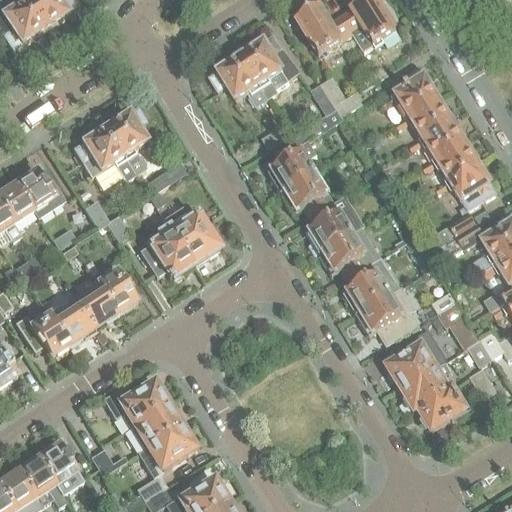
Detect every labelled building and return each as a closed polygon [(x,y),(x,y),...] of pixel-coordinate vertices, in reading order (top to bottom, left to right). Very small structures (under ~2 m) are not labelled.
[(21,0),(7,0),(8,2),(12,6),(17,8),(14,10),(15,11),(0,21),(1,23),(0,23),(0,37),(2,40),(12,56),(24,48),(27,49),(33,45),(34,42),(44,35),(21,0)] [(77,14),(68,0),(21,0),(44,35),(54,29),(58,29),(64,25),(65,22),(77,14)] [(396,37),(374,1),(330,29),(342,49),(363,36),(375,55),(384,49),(382,46),(396,37)] [(342,49),(330,29),(320,12),(297,27),(320,63),(342,49)] [(299,79),(281,54),(274,42),(261,50),(258,49),(252,53),(251,56),(241,63),(268,105),(278,99),(276,96),(288,88),(299,79)] [(268,105),(241,63),(231,70),(228,69),(222,73),(221,76),(209,84),(218,99),(227,93),(236,107),(247,99),(256,113),(268,105)] [(332,71),(328,64),(322,68),(326,75),(332,71)] [(437,100),(434,94),(431,93),(419,74),(404,84),(409,92),(396,101),(409,123),(438,105),(437,103),(437,100)] [(347,105),(333,83),(322,90),(336,112),(347,105)] [(336,112),(322,90),(311,97),(326,121),(337,114),(336,112)] [(343,123),(363,111),(356,99),(347,105),(336,112),(337,114),(343,123)] [(385,114),(394,109),(391,103),(382,109),(385,114)] [(452,127),(450,124),(451,121),(447,115),(444,114),(438,105),(409,123),(423,145),(452,127)] [(147,148),(138,134),(147,129),(138,113),(125,121),(122,121),(116,125),(115,128),(105,134),(136,180),(145,175),(144,174),(145,170),(140,163),(137,163),(134,157),(147,148)] [(323,139),(343,126),(344,126),(343,123),(337,114),(326,121),(316,128),(323,139)] [(399,136),(407,130),(404,125),(396,131),(399,136)] [(465,148),(464,146),(464,142),(460,136),(457,135),(452,127),(423,145),(436,166),(465,148)] [(269,156),(289,143),(283,132),(262,145),(269,156)] [(136,180),(105,134),(95,141),(92,140),(86,144),(85,147),(73,155),(91,184),(113,170),(116,175),(116,179),(120,186),(123,186),(124,187),(136,180)] [(412,157),(421,151),(418,146),(409,152),(412,157)] [(315,180),(307,167),(316,162),(307,147),(285,161),(289,167),(268,180),(281,200),(315,180)] [(478,170),(477,167),(477,164),(473,158),(470,156),(465,148),(436,166),(449,187),(478,170)] [(285,156),(282,150),(273,156),(276,162),(285,156)] [(425,179),(434,173),(431,168),(422,173),(425,179)] [(497,199),(490,188),(490,185),(487,179),(483,178),(478,170),(449,187),(465,212),(459,215),(463,222),(468,219),(469,219),(468,217),(497,199)] [(378,182),(374,176),(373,173),(363,180),(368,188),(378,182)] [(38,224),(64,206),(54,190),(50,192),(44,184),(42,185),(37,177),(30,181),(16,190),(34,218),(38,224)] [(148,202),(168,189),(162,180),(142,193),(148,202)] [(334,210),(315,180),(281,200),(294,221),(304,215),(310,225),(334,210)] [(154,212),(175,199),(168,189),(148,202),(154,212)] [(439,200),(447,194),(444,189),(436,195),(439,200)] [(34,218),(16,190),(15,191),(16,192),(11,195),(10,194),(0,200),(0,210),(14,231),(34,218)] [(109,228),(96,207),(85,215),(98,236),(106,231),(109,228)] [(14,231),(0,210),(0,238),(4,236),(12,249),(22,243),(14,231)] [(319,262),(353,241),(334,210),(310,225),(316,234),(306,241),(319,262)] [(442,252),(476,231),(468,219),(463,222),(434,239),(442,252)] [(220,256),(196,221),(171,238),(194,273),(220,256)] [(131,242),(119,223),(118,222),(109,228),(106,231),(118,250),(131,242)] [(482,278),(511,260),(511,228),(481,248),(489,260),(476,267),(482,278)] [(194,273),(171,238),(167,231),(156,238),(159,244),(139,258),(155,283),(164,277),(169,285),(173,282),(175,285),(192,274),(194,273)] [(463,257),(484,244),(476,231),(442,252),(439,254),(441,258),(444,256),(449,264),(463,255),(463,257)] [(57,254),(74,243),(69,235),(52,246),(57,254)] [(371,270),(380,265),(362,235),(353,241),(319,262),(332,282),(342,276),(348,286),(371,271),(371,270)] [(44,255),(34,261),(41,272),(48,267),(51,265),(44,255)] [(511,307),(511,260),(482,278),(479,280),(483,287),(498,278),(507,292),(484,307),(491,318),(493,317),(494,319),(500,315),(505,312),(511,307)] [(390,302),(400,295),(382,264),(380,265),(371,270),(371,271),(348,286),(353,295),(344,302),(356,322),(390,302)] [(99,278),(92,267),(85,271),(92,282),(99,278)] [(136,310),(117,279),(120,277),(115,270),(104,277),(108,284),(98,290),(104,299),(118,322),(136,310)] [(118,322),(104,299),(98,290),(98,289),(73,305),(73,306),(79,314),(93,337),(104,330),(104,331),(118,322)] [(73,305),(66,294),(60,298),(67,310),(73,306),(73,305)] [(13,313),(3,298),(0,299),(0,315),(3,320),(13,313)] [(455,309),(448,299),(439,305),(446,315),(455,309)] [(369,343),(403,322),(390,302),(356,322),(369,343)] [(465,323),(456,308),(455,309),(446,315),(437,321),(446,335),(465,323)] [(79,314),(55,330),(53,331),(68,354),(83,345),(82,344),(93,337),(79,314)] [(503,320),(500,315),(494,319),(497,324),(503,320)] [(68,354),(53,331),(55,330),(51,323),(52,322),(50,319),(31,331),(26,323),(15,330),(34,361),(43,354),(51,365),(68,354)] [(511,345),(509,341),(499,347),(493,338),(480,346),(493,365),(503,359),(508,367),(511,364),(511,345)] [(493,366),(493,365),(480,346),(468,354),(480,374),(493,366)] [(437,374),(421,348),(404,359),(406,362),(386,374),(394,388),(396,386),(401,395),(437,374)] [(17,382),(11,373),(12,372),(9,368),(13,365),(10,360),(5,363),(0,354),(0,393),(10,387),(10,386),(17,382)] [(419,416),(453,395),(452,394),(450,395),(443,383),(452,378),(446,368),(437,374),(401,395),(407,405),(405,406),(412,417),(414,416),(415,418),(419,416)] [(492,392),(481,376),(469,383),(484,406),(496,398),(492,392)] [(498,388),(492,392),(496,398),(500,404),(506,401),(498,388)] [(167,412),(166,411),(167,410),(160,399),(159,399),(153,390),(133,402),(126,392),(103,406),(115,426),(125,420),(132,433),(167,412)] [(468,419),(453,395),(419,416),(432,438),(451,426),(452,428),(468,419)] [(181,435),(180,433),(175,425),(177,423),(170,412),(168,413),(167,412),(132,433),(146,455),(181,435)] [(171,472),(194,456),(188,446),(189,446),(182,434),(181,435),(146,455),(138,461),(153,486),(159,482),(158,481),(172,473),(171,472)] [(83,488),(72,471),(73,470),(67,459),(65,460),(60,451),(53,455),(39,464),(62,501),(83,488)] [(104,483),(128,467),(124,461),(112,469),(104,455),(91,463),(104,483)] [(62,501),(39,464),(38,465),(39,466),(33,469),(33,468),(19,477),(36,505),(48,497),(57,511),(59,511),(66,508),(62,501)] [(36,505),(19,477),(18,478),(19,479),(13,482),(13,481),(0,489),(0,492),(12,511),(40,511),(36,505)] [(145,508),(168,494),(159,481),(159,482),(153,486),(137,496),(140,500),(145,508)] [(221,511),(227,509),(226,508),(227,507),(220,496),(219,496),(213,487),(190,502),(188,500),(178,507),(180,511),(221,511)] [(12,511),(0,492),(0,511),(12,511)] [(147,511),(165,511),(174,506),(175,505),(168,494),(145,508),(147,511)] [(122,511),(114,498),(101,506),(104,511),(122,511)] [(139,511),(145,508),(140,500),(122,511),(139,511)]
